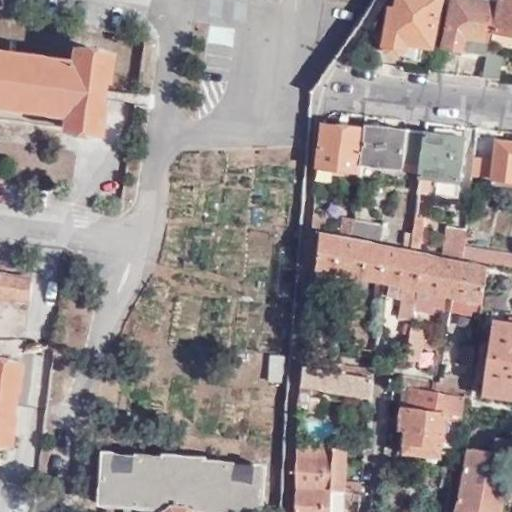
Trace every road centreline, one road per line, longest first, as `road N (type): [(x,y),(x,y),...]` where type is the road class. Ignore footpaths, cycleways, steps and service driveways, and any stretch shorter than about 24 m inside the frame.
road 1 (residential): [(325,85),(511,106)]
road 2 (residential): [(369,511),(381,377)]
